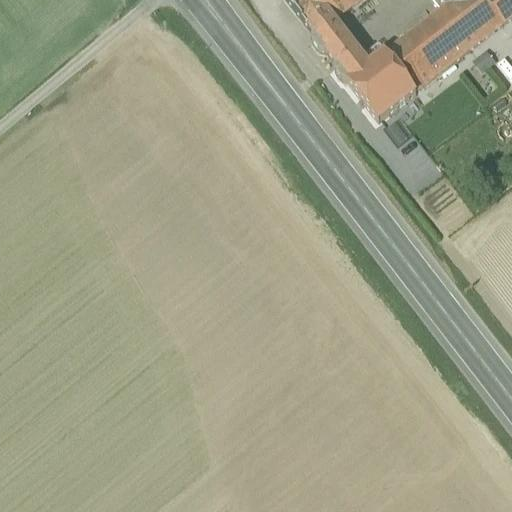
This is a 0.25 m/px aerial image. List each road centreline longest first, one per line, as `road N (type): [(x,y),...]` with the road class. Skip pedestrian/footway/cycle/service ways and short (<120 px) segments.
road 1 (secondary): [(511,402),(200,0)]
road 2 (track): [(154,0),(0,127)]
